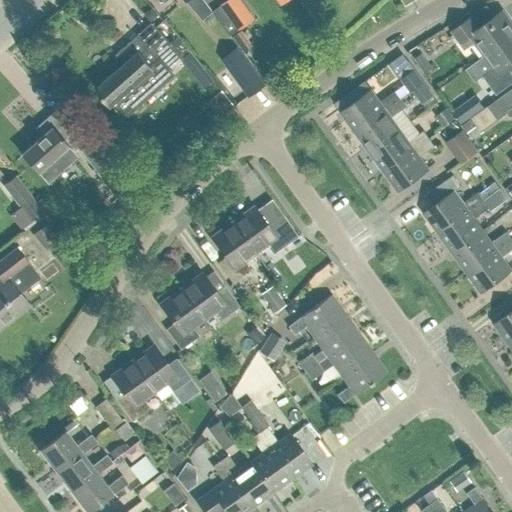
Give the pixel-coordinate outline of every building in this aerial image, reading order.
[(226,0),(211,10),(228,34),(229,35),(254,18),(241,0),(226,0)] [(486,6),(471,16),(451,31),(464,49),(475,42),(484,55),(511,34),(511,23),(502,10),(493,16),(486,6)] [(152,22),(116,53),(124,62),(96,88),(121,116),(151,90),(141,78),(153,67),(150,64),(159,56),(170,68),(183,57),(152,22)] [(511,34),(484,55),(493,67),(482,75),(496,93),(511,81),(511,72),(509,68),(511,65),(511,34)] [(221,59),(248,97),(266,84),(238,46),(221,59)] [(403,53),(388,63),(394,71),(409,92),(412,90),(424,82),(408,60),(403,53)] [(430,67),(420,53),(412,58),(422,73),(430,67)] [(365,80),(334,103),(340,111),(354,131),(400,98),(395,90),(380,101),(371,88),(365,80)] [(433,95),(424,82),(412,90),(421,103),(433,95)] [(511,87),(487,105),(497,119),(506,112),(509,115),(511,115),(511,87)] [(426,104),(436,114),(447,103),(438,93),(426,104)] [(453,111),(461,122),(484,106),(476,94),(453,111)] [(406,105),(400,98),(354,131),(369,150),(400,128),(391,116),(406,105)] [(61,138),(70,130),(53,110),(33,128),(40,135),(20,153),(36,171),(66,144),(61,138)] [(449,138),(458,127),(451,121),(442,132),(449,138)] [(408,140),(400,128),(369,150),(383,170),(429,137),(423,129),(408,140)] [(462,128),(462,129),(445,141),(459,161),(477,149),(462,128)] [(429,137),(383,170),(397,190),(428,168),(419,155),(434,145),(429,137)] [(91,140),(90,140),(78,149),(115,198),(128,189),(91,140)] [(73,179),(82,190),(91,183),(82,171),(73,179)] [(434,205),(423,213),(437,232),(483,199),(477,192),(463,202),(454,190),(460,185),(453,174),(426,193),(434,205)] [(14,175),(3,183),(0,185),(18,207),(7,215),(19,229),(42,211),(14,175)] [(488,207),(483,199),(437,232),(451,252),(482,229),(474,218),(488,207)] [(265,244),(271,252),(297,234),(281,213),(266,224),(253,206),(232,221),(254,252),(265,244)] [(254,252),(232,221),(211,236),(225,255),(216,261),(231,282),(249,268),(243,260),(254,252)] [(31,235),(41,246),(44,244),(49,250),(58,243),(53,238),(54,236),(44,224),(31,235)] [(482,229),(451,252),(466,271),(511,238),(505,230),(491,241),(482,229)] [(511,239),(511,238),(466,271),(480,291),(511,268),(502,256),(511,248),(511,239)] [(0,326),(29,304),(19,292),(39,277),(16,247),(0,258),(0,326)] [(212,270),(204,276),(201,272),(180,287),(202,318),(214,310),(220,319),(238,306),(212,270)] [(258,294),(272,313),(283,305),(270,286),(258,294)] [(180,287),(163,300),(159,302),(173,322),(164,328),(179,348),(197,335),(191,326),(202,318),(180,287)] [(312,335),(344,313),(330,293),(298,316),(298,317),(287,325),(293,333),(304,325),(312,335)] [(511,310),(494,324),(508,343),(511,340),(511,310)] [(320,347),(310,354),(298,362),(304,370),(357,332),(344,313),(312,335),(320,347)] [(253,323),(243,330),(252,343),(262,336),(253,323)] [(357,332),(304,370),(310,378),(332,363),(340,374),(371,351),(357,332)] [(257,351),(271,360),(283,342),(268,333),(257,351)] [(154,390),(160,399),(189,377),(175,357),(166,363),(152,344),(131,359),(154,390)] [(371,351),(340,374),(347,385),(336,393),(342,401),(353,393),(354,394),(385,371),(371,351)] [(131,359),(110,374),(125,394),(116,400),(131,420),(149,407),(142,398),(154,390),(131,359)] [(272,377),(262,364),(252,371),(262,384),(272,377)] [(214,377),(203,385),(213,398),(223,391),(214,377)] [(216,406),(216,407),(219,410),(224,413),(227,416),(239,407),(235,403),(229,394),(228,393),(220,402),(216,406)] [(121,419),(104,397),(93,406),(109,428),(121,419)] [(259,397),(251,406),(265,418),(273,409),(259,397)] [(357,427),(369,419),(361,406),(348,414),(357,427)] [(206,428),(215,441),(225,433),(216,421),(206,428)] [(292,479),(312,465),(290,433),(278,442),(268,426),(260,432),(292,479)] [(64,429),(38,449),(54,469),(79,450),(81,452),(96,441),(94,439),(90,433),(75,444),(64,429)] [(263,452),(251,461),(272,492),(292,479),(260,432),(252,437),(263,452)] [(112,458),(128,446),(125,442),(117,444),(107,452),(112,458)] [(183,460),(173,449),(163,458),(173,469),(183,460)] [(79,450),(54,469),(69,489),(95,470),(97,472),(111,462),(105,453),(91,464),(81,452),(79,450)] [(228,454),(220,459),(252,506),(272,492),(251,461),(239,469),(228,454)] [(127,467),(139,483),(155,471),(142,455),(127,467)] [(210,488),(211,489),(196,499),(204,511),(219,511),(225,509),(226,511),(243,511),(252,506),(220,459),(212,464),(223,480),(210,488)] [(95,470),(69,489),(85,510),(110,492),(111,494),(127,482),(121,474),(106,485),(97,472),(95,470)] [(446,481),(454,492),(468,482),(460,471),(446,481)] [(181,475),(172,481),(180,494),(189,488),(181,475)] [(171,482),(160,490),(172,505),(183,497),(171,482)] [(491,511),(482,497),(481,498),(473,486),(465,492),(473,504),(462,511),(491,511)] [(435,498),(427,504),(433,511),(462,511),(461,511),(445,511),(444,510),(435,498)] [(176,508),(179,511),(191,511),(184,502),(176,508)]
